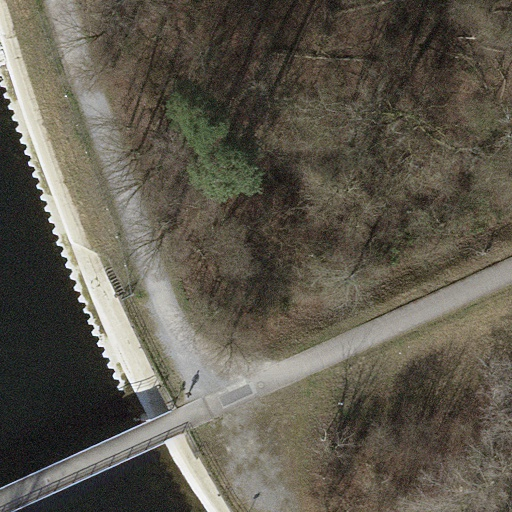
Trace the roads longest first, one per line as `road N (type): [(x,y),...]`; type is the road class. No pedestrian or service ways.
road 1 (track): [(54,0),(132,227),(220,404)]
road 2 (track): [(220,404),(511,270)]
road 3 (track): [(0,503),(220,404)]
road 4 (track): [(220,404),(286,511)]
